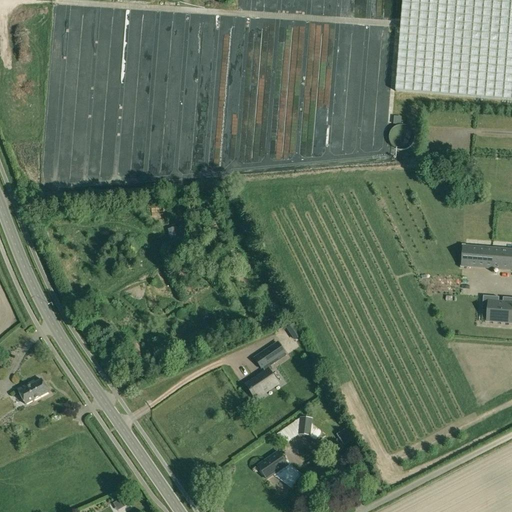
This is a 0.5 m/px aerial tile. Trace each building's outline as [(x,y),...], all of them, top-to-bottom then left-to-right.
[(406,0),(398,96),(423,98),(426,0),(406,0)] [(511,0),(426,0),(423,98),(511,105),(511,0)] [(464,249),(462,265),(460,265),(460,268),(464,269),(464,267),(511,270),(511,250),(465,247),(465,245),(462,245),(462,249),(464,249)] [(511,314),(511,313),(511,298),(503,298),(503,303),(499,303),(499,298),(483,297),(482,312),(488,312),(487,320),(485,319),(485,323),(489,324),(489,322),(493,322),(493,324),(497,324),(497,323),(501,323),(501,325),(505,325),(505,323),(509,324),(509,325),(511,325),(511,321),(511,314)] [(300,331),(295,324),(288,328),(293,336),(300,331)] [(260,375),(246,385),(252,393),(253,392),(255,396),(265,390),(266,392),(277,384),(269,371),(272,369),(270,366),(278,361),(277,359),(278,358),(271,347),(255,359),(260,367),(261,367),(265,372),(260,375)] [(18,390),(25,405),(49,392),(41,379),(35,382),(35,381),(18,390)] [(313,420),(300,419),(298,436),(311,437),(313,420)] [(346,429),(336,435),(344,446),(353,440),(346,429)] [(258,466),(267,479),(275,474),(277,477),(276,477),(291,488),(300,475),(302,476),(302,475),(300,474),(297,472),(295,469),(293,467),(292,466),(291,466),(291,467),(288,469),(286,466),(287,465),(278,452),(258,466)]
